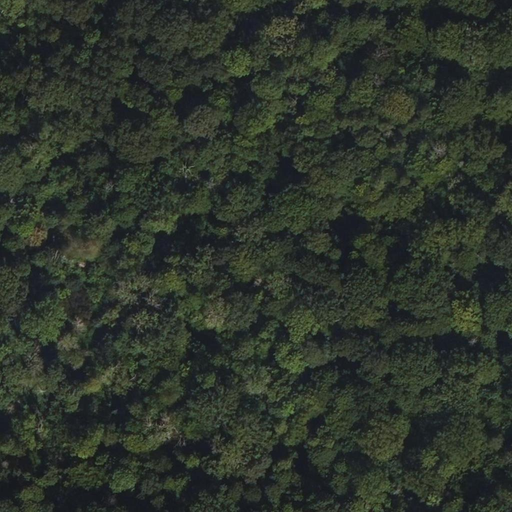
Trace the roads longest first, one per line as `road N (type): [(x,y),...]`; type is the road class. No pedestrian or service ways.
road 1 (track): [(256,378),(34,253),(0,251)]
road 2 (track): [(224,511),(256,378)]
